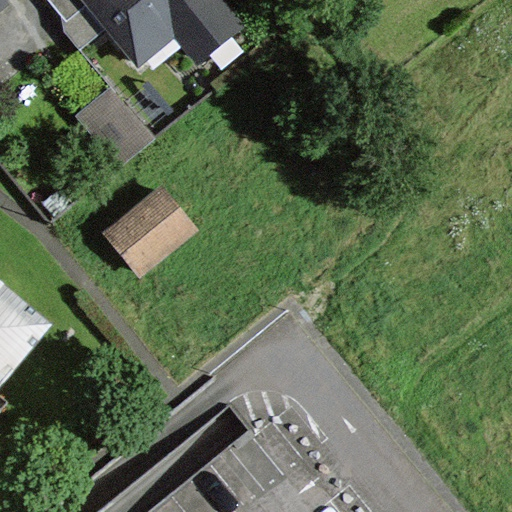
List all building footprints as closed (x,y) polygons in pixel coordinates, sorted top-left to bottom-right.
[(49,0),(67,21),(91,2),(89,0),(49,0)] [(89,0),(91,2),(108,22),(139,60),(176,30),(211,0),(89,0)] [(237,23),(218,0),(211,0),(176,30),(197,56),(237,23)] [(108,22),(91,2),(67,21),(84,42),(108,22)] [(83,113),(124,163),(154,138),(113,88),(83,113)] [(163,190),(109,235),(139,270),(193,226),(163,190)] [(0,386),(17,366),(13,362),(34,337),(33,319),(7,298),(11,294),(0,284),(0,386)]
